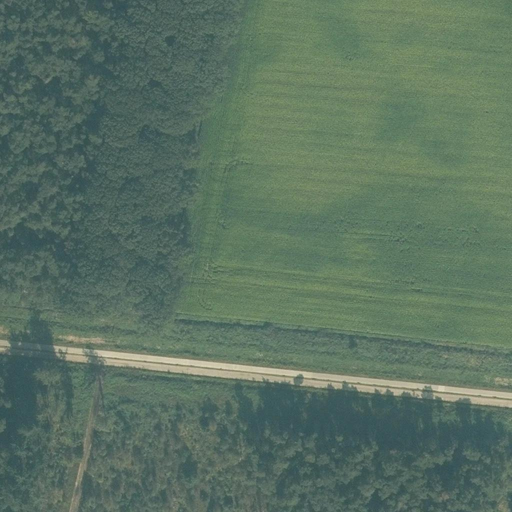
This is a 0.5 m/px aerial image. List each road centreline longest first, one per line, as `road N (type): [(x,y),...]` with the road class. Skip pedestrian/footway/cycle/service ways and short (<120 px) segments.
road 1 (track): [(0,351),(511,404)]
road 2 (track): [(101,362),(69,511)]
